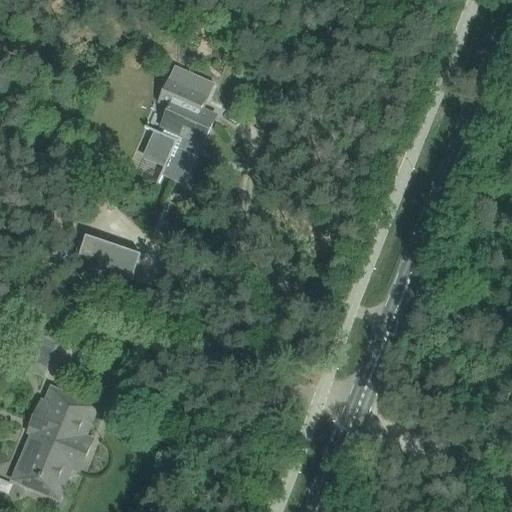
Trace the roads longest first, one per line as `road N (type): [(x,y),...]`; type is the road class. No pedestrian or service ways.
road 1 (secondary): [(338,424),(511,4)]
road 2 (residential): [(511,494),(338,424)]
